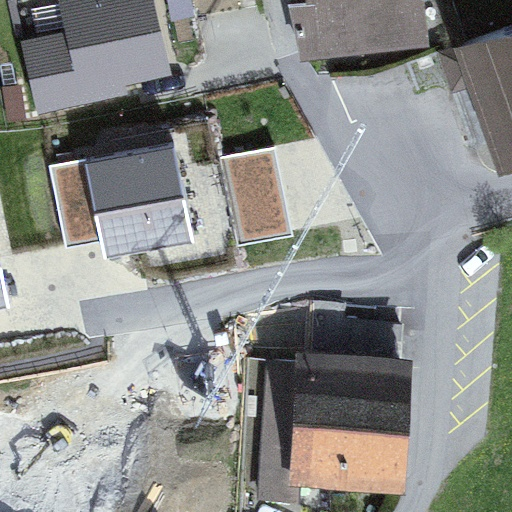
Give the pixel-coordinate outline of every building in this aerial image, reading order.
[(63,0),(70,30),(23,40),(38,108),(88,97),(87,90),(119,83),(116,70),(161,60),(148,0),(63,0)] [(291,0),(302,50),(422,38),(417,0),(291,0)] [(511,27),(442,53),(454,87),(474,80),(503,159),(511,156),(511,27)] [(184,118),(57,146),(77,240),(204,213),(184,118)] [(0,292),(17,291),(6,196),(0,197),(0,292)] [(401,324),(342,320),(343,305),(314,303),(310,362),(275,359),(266,496),(295,498),(297,465),(398,471),(405,368),(398,368),(401,324)]
